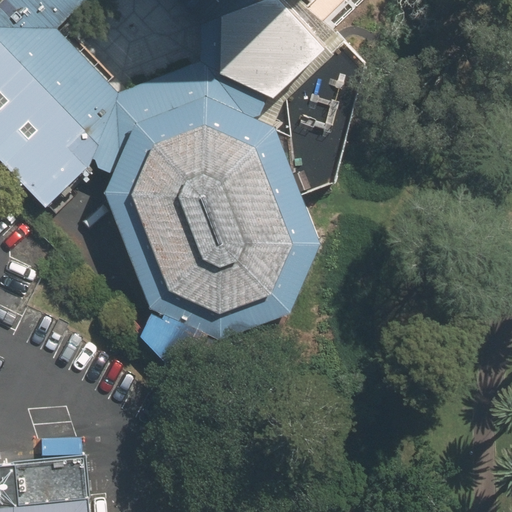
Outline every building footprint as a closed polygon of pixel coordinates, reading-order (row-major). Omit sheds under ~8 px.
[(289,315),(281,312),(293,308),(324,237),(277,123),(257,113),(263,110),(269,93),(275,95),(328,45),(283,0),(1,0),(0,1),(0,154),(46,203),(91,162),(95,155),(100,168),(115,173),(106,190),(154,305),(142,334),(199,397),(251,396),(289,315)] [(328,63),(323,65),(329,69),(334,74),(338,79),(339,83),(342,78),(345,74),(350,70),(356,68),(351,64),(348,61),(342,56),(339,50),(337,55),(334,59),(328,63)] [(302,103),(299,108),(306,107),(313,107),(319,108),(323,110),(322,104),(321,100),(322,94),(325,88),(319,88),(315,88),(307,87),(301,86),(302,91),(303,96),(302,103)] [(329,115),(326,119),(333,119),(339,121),(345,123),(349,126),(348,120),(349,116),(351,110),(356,105),(350,104),(345,103),(338,101),(332,98),(332,103),(332,108),(329,115)] [(318,127),(316,132),(322,131),(329,132),(335,133),(339,135),(338,129),(337,124),(339,118),(342,112),(335,113),(331,113),(323,112),(317,111),(319,115),(319,120),(318,127)] [(302,161),(301,166),(307,163),(313,162),(320,161),(324,162),(321,157),(320,152),(319,146),(320,140),(315,142),(310,143),(303,145),(296,145),(299,149),(301,154),(302,161)] [(307,178),(306,183),(312,180),(319,179),(325,178),(330,179),(326,174),(325,169),(324,163),(325,157),(320,159),(315,160),(308,162),(301,162),(304,166),(306,171),(307,178)] [(90,511),(84,456),(0,465),(0,511),(90,511)]
